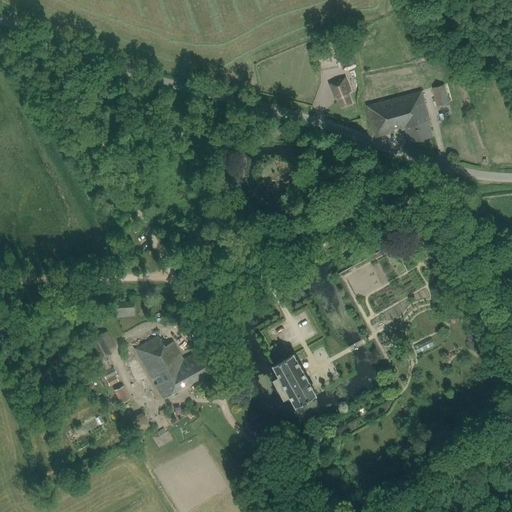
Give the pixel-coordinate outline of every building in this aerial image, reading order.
[(349,42),(337,45),(338,51),(343,50),(346,65),(353,64),(349,42)] [(330,84),(336,98),(339,97),(342,107),(352,103),(348,93),(351,92),(346,77),(330,84)] [(433,87),(438,106),(450,102),(444,84),(433,87)] [(409,142),(433,136),(429,121),(431,120),(422,91),(367,105),(376,137),(395,132),(395,131),(405,129),(409,142)] [(420,226),(410,231),(415,239),(420,237),(425,235),(420,226)] [(134,301),(115,303),(117,317),(135,316),(134,301)] [(109,349),(115,346),(107,331),(90,339),(100,359),(105,356),(111,353),(109,349)] [(205,347),(183,359),(173,341),(165,346),(158,335),(134,349),(163,398),(217,368),(205,347)] [(271,347),(275,356),(280,353),(275,345),(271,347)] [(306,374),(295,354),(284,360),(274,365),(281,376),(275,380),(285,398),(291,395),(297,406),(317,395),(306,374)] [(103,372),(111,368),(105,356),(100,359),(97,361),(103,372)] [(115,374),(117,373),(113,367),(111,368),(103,372),(110,386),(119,381),(115,374)] [(120,403),(130,399),(123,386),(114,390),(120,403)] [(142,414),(131,420),(138,434),(149,429),(142,414)] [(163,428),(157,432),(159,437),(166,432),(163,428)]
